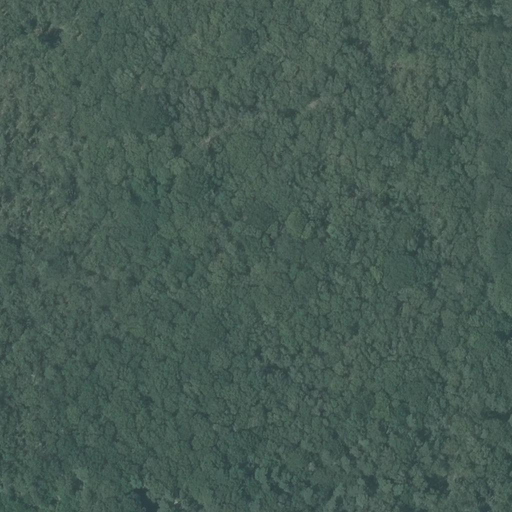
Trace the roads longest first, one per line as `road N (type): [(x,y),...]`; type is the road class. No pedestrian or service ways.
road 1 (track): [(163,511),(356,430),(511,338)]
road 2 (unknown): [(0,341),(121,511)]
